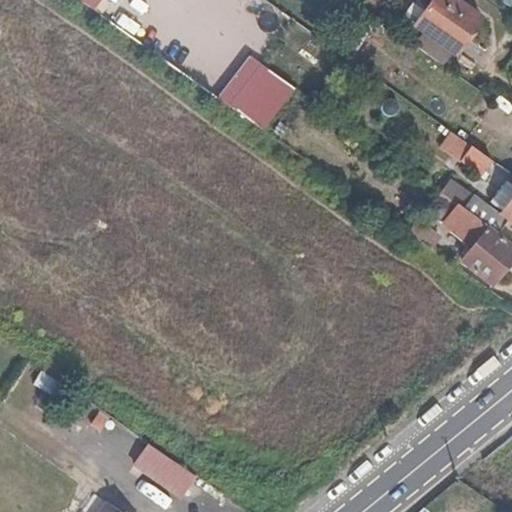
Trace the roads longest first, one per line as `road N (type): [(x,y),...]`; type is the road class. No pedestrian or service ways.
road 1 (primary): [(511,377),(347,511)]
road 2 (primary): [(377,511),(511,402)]
